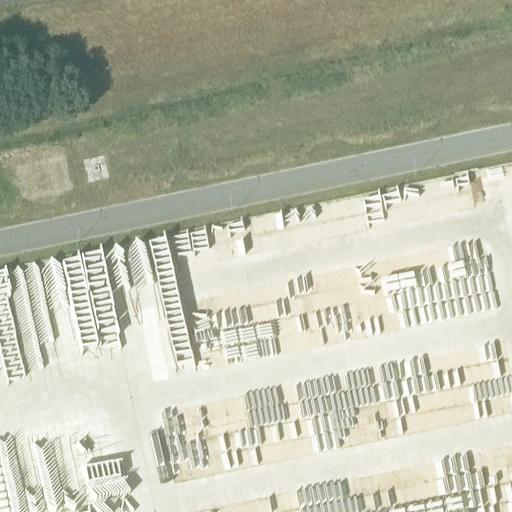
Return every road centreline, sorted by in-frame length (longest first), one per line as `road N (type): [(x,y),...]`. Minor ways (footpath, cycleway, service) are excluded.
road 1 (unclassified): [(0,246),(511,139)]
road 2 (unknown): [(153,511),(126,413),(511,321)]
road 3 (unknown): [(91,374),(150,300),(235,268),(464,227),(491,232),(511,260)]
road 4 (unknown): [(201,511),(511,447)]
